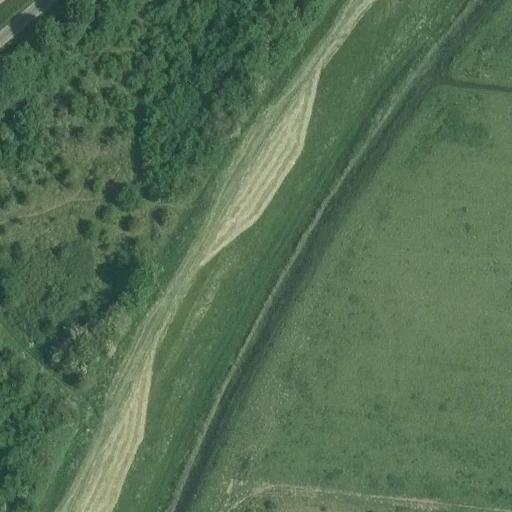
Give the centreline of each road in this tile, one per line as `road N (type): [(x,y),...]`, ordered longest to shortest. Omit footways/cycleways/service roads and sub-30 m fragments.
road 1 (track): [(330,0),(194,199),(45,511)]
road 2 (track): [(86,415),(0,319)]
